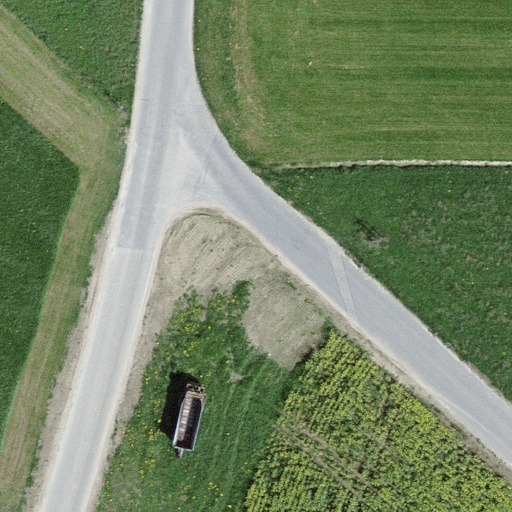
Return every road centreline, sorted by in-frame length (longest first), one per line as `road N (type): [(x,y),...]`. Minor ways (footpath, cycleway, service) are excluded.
road 1 (unclassified): [(155,122),(511,442)]
road 2 (tertiary): [(155,122),(134,247),(61,511)]
road 3 (tertiary): [(165,0),(155,122)]
